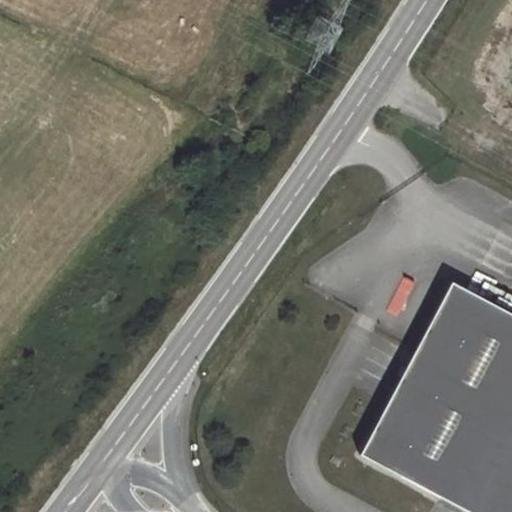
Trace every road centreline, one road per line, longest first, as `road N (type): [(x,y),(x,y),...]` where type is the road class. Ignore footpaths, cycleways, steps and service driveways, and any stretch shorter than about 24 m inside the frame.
road 1 (secondary): [(175,362),(422,0)]
road 2 (unclassified): [(189,511),(175,362)]
road 3 (secondary): [(95,471),(175,362)]
